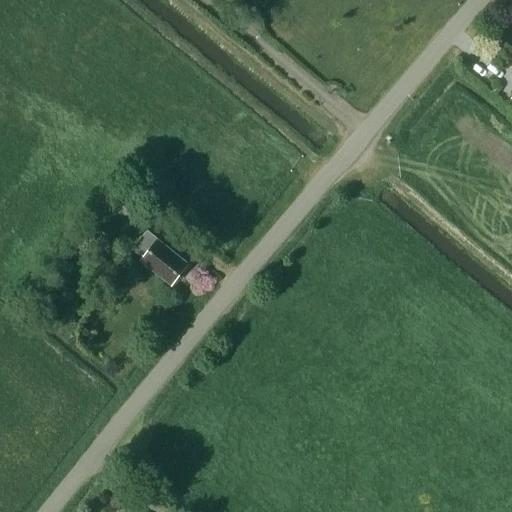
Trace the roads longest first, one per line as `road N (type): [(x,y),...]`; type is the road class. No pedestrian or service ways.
road 1 (unclassified): [(48,511),(483,0)]
road 2 (track): [(367,135),(212,0)]
